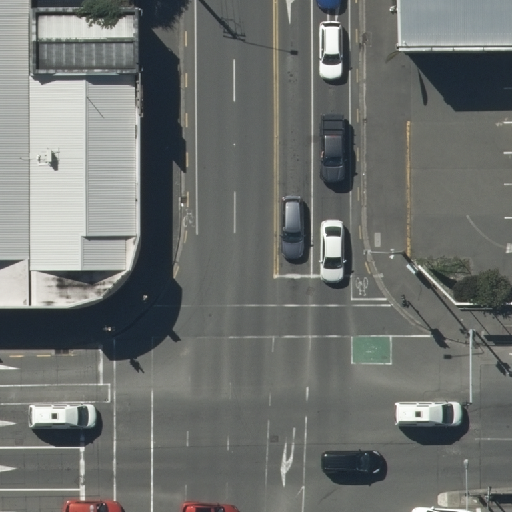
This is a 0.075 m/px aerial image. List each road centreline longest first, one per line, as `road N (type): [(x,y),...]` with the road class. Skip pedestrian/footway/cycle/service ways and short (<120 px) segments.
road 1 (secondary): [(270,441),(275,0)]
road 2 (trunk): [(0,441),(270,441)]
road 3 (trunk): [(270,441),(511,439)]
